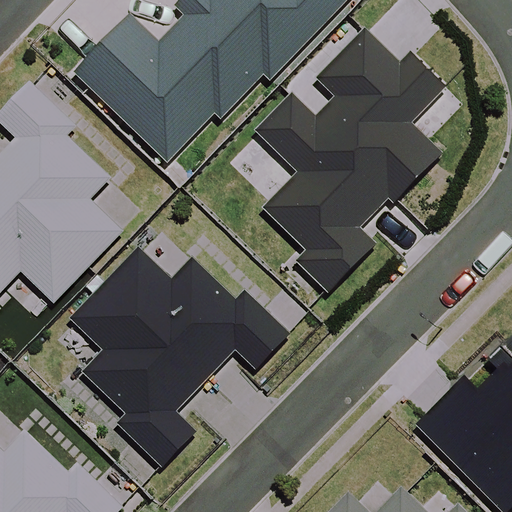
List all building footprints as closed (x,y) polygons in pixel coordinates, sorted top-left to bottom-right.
[(132,16),(78,70),(167,160),(217,111),(223,116),(269,70),(275,76),(351,0),(184,0),(180,4),(190,15),(160,45),(132,16)] [(401,65),(366,30),(319,76),(341,98),(318,120),(393,196),(397,200),(444,154),(413,122),(448,88),(413,53),(401,65)] [(78,126),(34,82),(0,115),(0,117),(20,138),(0,157),(0,179),(90,270),(127,234),(91,198),(112,178),(69,135),(78,126)] [(393,196),(318,120),(294,96),(258,130),(300,172),(267,204),(311,248),(300,259),(331,291),(379,244),(362,227),(393,196)] [(90,270),(0,179),(0,288),(2,291),(24,269),(57,302),(90,270)] [(142,248),(108,282),(207,381),(239,349),(258,368),(293,333),(250,290),(238,301),(196,259),(174,280),(142,248)] [(207,381),(108,282),(72,317),(107,352),(88,371),(130,414),(122,422),(164,465),(199,431),(178,410),(207,381)] [(511,337),(508,341),(511,345),(511,359),(482,390),(470,379),(422,427),(507,511),(511,507),(511,337)] [(119,511),(126,506),(81,462),(69,474),(28,433),(7,454),(0,447),(0,511),(119,511)] [(469,511),(461,503),(452,511),(426,511),(404,489),(381,511),(370,511),(352,494),(333,511),(469,511)]
